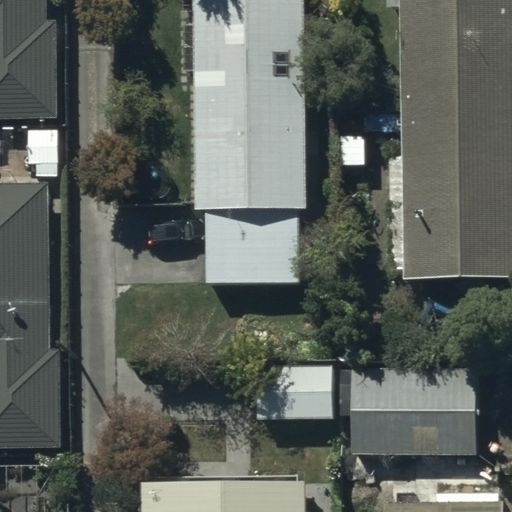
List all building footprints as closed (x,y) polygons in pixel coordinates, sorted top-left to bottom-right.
[(51,0),(0,0),(0,135),(59,134),(61,20),(51,23),(51,0)] [(306,222),(304,0),(240,0),(240,12),(194,11),(192,230),(205,230),(203,296),(296,296),(293,222),(306,222)] [(511,0),(397,0),(398,119),(511,115),(511,0)] [(511,289),(511,115),(398,119),(400,292),(511,289)] [(59,143),(29,144),(29,176),(59,176),(59,143)] [(55,350),(53,184),(0,184),(0,449),(66,449),(65,350),(55,350)] [(327,379),(252,378),(252,434),(327,434),(327,379)] [(472,462),(471,378),(347,382),(348,464),(472,462)] [(315,511),(316,486),(152,486),(152,511),(315,511)]
